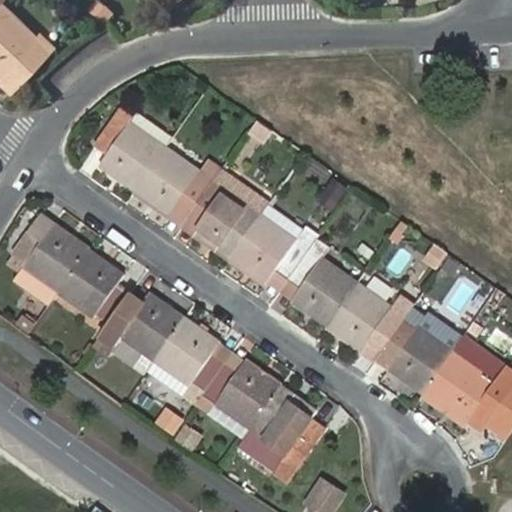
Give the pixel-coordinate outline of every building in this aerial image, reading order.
[(103,27),(114,13),(97,0),(95,0),(85,14),(103,27)] [(146,0),(148,1),(143,7),(155,18),(172,0),(146,0)] [(0,76),(6,70),(16,80),(49,46),(38,37),(33,41),(0,9),(0,76)] [(94,162),(132,189),(163,146),(125,119),(129,114),(115,105),(88,141),(102,151),(94,162)] [(163,146),(132,189),(167,213),(175,202),(188,212),(194,203),(211,180),(186,162),(163,146)] [(193,232),(201,238),(229,257),(259,214),(224,189),(231,180),(218,170),(211,180),(194,203),(188,212),(197,219),(201,221),(198,224),(193,232)] [(294,239),(259,214),(229,257),(263,282),(271,271),(285,280),(314,238),(301,229),(294,239)] [(88,248),(48,221),(41,232),(27,222),(7,252),(8,253),(1,262),(14,271),(18,264),(57,292),(88,248)] [(314,238),(285,280),(297,289),(289,300),(325,325),(355,282),(320,257),(327,247),(314,238)] [(441,269),(450,252),(434,244),(425,262),(441,269)] [(88,248),(57,292),(93,317),(95,314),(108,324),(128,294),(116,285),(124,274),(88,248)] [(9,278),(48,306),(57,292),(18,264),(14,271),(9,278)] [(408,308),(396,299),(390,307),(355,282),(325,325),(361,350),(368,340),(381,348),(402,318),(408,308)] [(95,342),(108,351),(112,345),(119,335),(150,357),(154,360),(184,317),(149,292),(141,303),(128,294),(108,324),(95,342)] [(23,317),(15,327),(26,336),(34,325),(23,317)] [(220,342),(184,317),(154,360),(190,385),(191,383),(204,392),(225,362),(212,353),(220,342)] [(385,368),(420,392),(450,349),(416,324),(414,327),(402,318),(381,348),(393,357),(385,368)] [(503,364),(460,334),(450,349),(492,379),(500,368),(503,364)] [(119,335),(112,345),(143,367),(150,357),(119,335)] [(420,392),(458,419),(466,408),(507,436),(511,428),(511,376),(500,368),(492,379),(450,349),(420,392)] [(203,394),(250,428),(281,384),(245,360),(238,371),(225,362),(204,392),(203,394)] [(320,412),(281,384),(250,428),(289,456),(290,454),(302,462),(324,432),(312,423),(320,412)] [(203,394),(195,405),(243,438),(250,428),(203,394)] [(176,438),(195,451),(206,434),(188,422),(176,438)] [(330,511),(342,497),(321,482),(305,505),(314,511),(330,511)]
